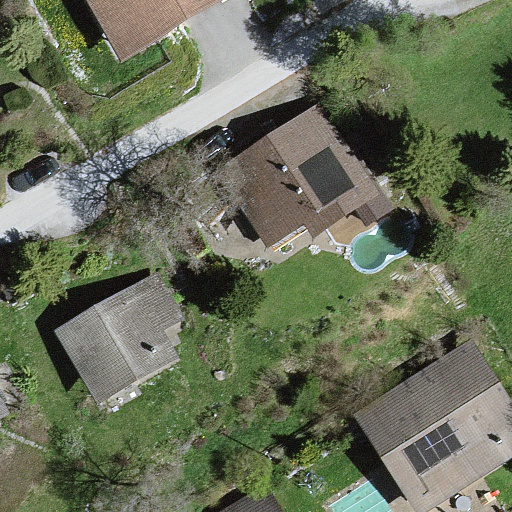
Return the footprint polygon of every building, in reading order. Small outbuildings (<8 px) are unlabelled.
[(244,0),(92,0),(137,71),(249,8),(244,0)] [(329,113),(226,191),(280,257),(343,250),(400,214),(329,113)] [(166,283),(58,341),(108,415),(201,363),(166,283)] [(511,423),(474,359),(354,429),(417,511),(464,511),(511,480),(511,423)] [(0,397),(0,451),(22,439),(0,397)] [(217,511),(282,511),(265,483),(217,511)]
